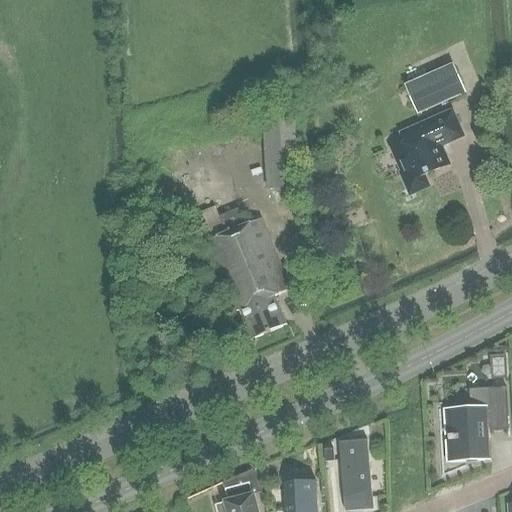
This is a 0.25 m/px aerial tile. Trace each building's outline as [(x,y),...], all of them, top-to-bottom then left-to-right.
[(419,116),(466,95),(453,65),(406,86),(419,116)] [(291,157),(302,156),(300,108),(268,109),(271,188),(292,187),(291,157)] [(428,184),(424,177),(441,169),(440,166),(448,163),(441,147),(462,138),(462,140),(464,139),(452,112),(401,135),(407,146),(394,152),(393,150),(392,150),(401,173),(399,174),(401,177),(408,193),(428,184)] [(192,218),(202,244),(226,234),(216,208),(192,218)] [(221,218),(227,235),(207,243),(230,299),(218,304),(224,319),(241,312),(253,341),(287,326),(275,298),(292,291),(262,220),(246,227),(239,211),(221,218)] [(491,462),(489,432),(509,431),(506,388),(480,390),(481,392),(474,393),(475,409),(454,410),(456,437),(448,437),(450,464),(491,462)] [(367,441),(339,443),(345,511),(358,511),(374,511),(367,441)] [(333,450),(324,451),(325,463),(335,463),(333,450)] [(228,503),(215,506),(216,511),(257,511),(253,496),(252,494),(260,492),(254,467),(222,480),(225,491),(228,503)] [(317,511),(316,483),(283,484),(284,511),(317,511)]
